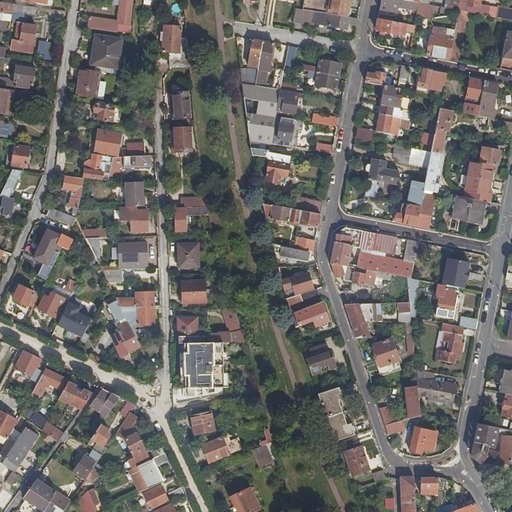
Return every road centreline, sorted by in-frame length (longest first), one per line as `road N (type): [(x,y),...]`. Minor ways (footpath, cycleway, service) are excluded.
road 1 (residential): [(330,217),(322,261),(383,445),(407,469),(450,471)]
road 2 (unclassified): [(205,511),(144,394),(0,325)]
road 3 (residential): [(501,251),(330,217)]
road 4 (residential): [(363,49),(330,217)]
road 5 (residential): [(363,49),(511,79)]
road 6 (residential): [(240,27),(363,49)]
